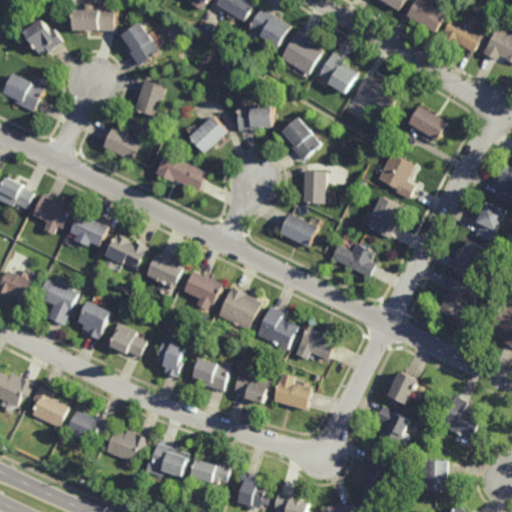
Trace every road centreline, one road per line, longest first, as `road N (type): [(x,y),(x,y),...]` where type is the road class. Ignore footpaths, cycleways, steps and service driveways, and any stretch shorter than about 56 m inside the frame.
road 1 (residential): [(0,330),(237,431),(307,448),(326,443),(490,124),(476,96),(320,0)]
road 2 (residential): [(511,384),(0,132)]
